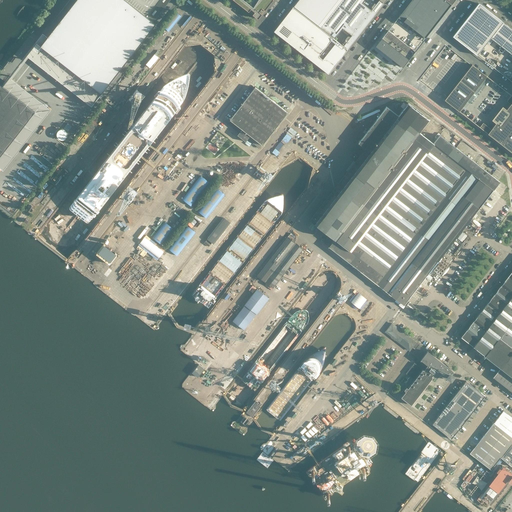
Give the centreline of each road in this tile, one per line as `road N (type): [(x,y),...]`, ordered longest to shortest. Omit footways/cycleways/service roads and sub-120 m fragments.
road 1 (unknown): [(255,57),(115,264),(112,282),(133,303),(152,295),(288,122)]
road 2 (unknown): [(32,220),(202,16),(188,8),(113,98)]
road 3 (unknown): [(244,48),(78,259)]
road 4 (unknown): [(63,102),(85,117),(175,0)]
road 5 (unclassified): [(346,370),(394,307),(442,346)]
road 6 (unclassified): [(511,171),(401,88)]
